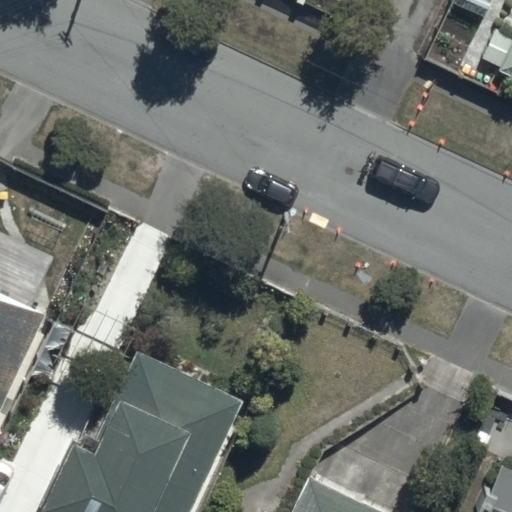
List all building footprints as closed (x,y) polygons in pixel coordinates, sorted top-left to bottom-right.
[(511,32),(500,57),(511,62),(511,32)] [(0,398),(47,297),(0,275),(0,398)] [(87,511),(183,511),(244,384),(156,342),(140,375),(123,367),(99,419),(79,410),(46,480),(92,502),(87,511)] [(511,511),(511,454),(505,451),(475,511),(511,511)] [(421,511),(423,509),(315,456),(287,511),(274,511),(257,503),(252,511),(421,511)]
